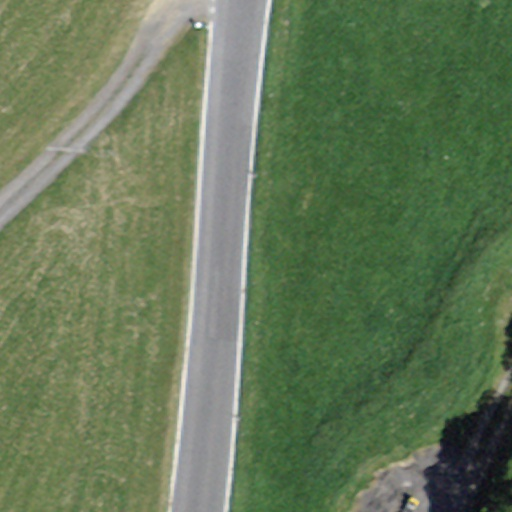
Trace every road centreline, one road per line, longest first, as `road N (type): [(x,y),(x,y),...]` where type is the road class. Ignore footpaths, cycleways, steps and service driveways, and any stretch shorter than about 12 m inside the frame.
road 1 (unclassified): [(243,0),(200,511)]
road 2 (track): [(0,208),(147,62),(160,22),(199,0)]
